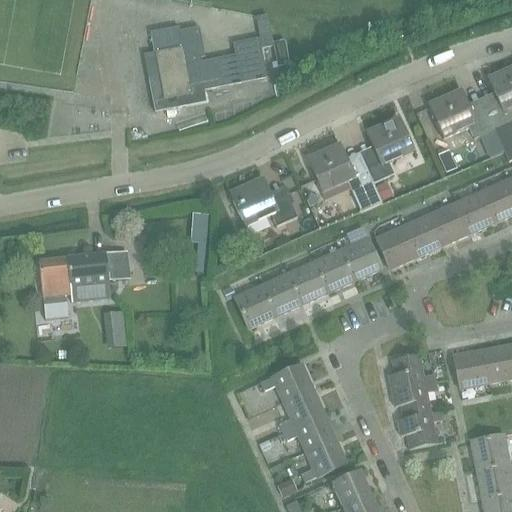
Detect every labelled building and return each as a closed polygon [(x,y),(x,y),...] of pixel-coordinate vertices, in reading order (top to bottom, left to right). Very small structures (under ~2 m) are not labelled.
[(280,7),(283,37),(294,36),(292,6),(280,7)] [(267,83),(266,80),(259,40),(233,45),(236,59),(202,65),(201,59),(205,59),(199,29),(179,32),(179,29),(150,34),(154,55),(159,79),(149,80),(148,80),(155,114),(207,105),(230,101),(229,90),(267,83)] [(484,108),(494,132),(508,164),(511,162),(511,115),(510,111),(511,109),(511,68),(487,80),(497,102),(484,108)] [(494,132),(484,108),(470,114),(460,91),(427,106),(443,141),(468,129),(474,141),(494,132)] [(376,156),(362,162),(373,186),(394,177),(388,165),(414,154),(398,119),(365,134),(376,156)] [(382,205),(373,186),(362,162),(349,168),(339,145),(306,160),(322,195),(347,183),(361,214),(382,205)] [(297,220),(286,196),(272,202),(262,180),(229,194),(245,229),(271,217),(276,229),(297,220)] [(511,218),(511,190),(508,181),(481,193),(496,225),(511,218)] [(481,193),(455,204),(470,237),(496,225),(481,193)] [(470,237),(455,204),(429,216),(443,249),(470,237)] [(429,216),(402,228),(417,260),(443,249),(429,216)] [(390,273),(390,272),(417,260),(402,228),(376,240),(390,273)] [(340,252),(354,284),(381,272),(366,239),(340,252)] [(340,252),(313,263),(328,296),(354,284),(340,252)] [(108,284),(127,282),(124,255),(39,264),(43,300),(70,297),(71,305),(110,301),(108,284)] [(328,296),(313,263),(287,275),(302,308),(328,296)] [(287,275),(261,287),(275,320),(302,308),(287,275)] [(248,332),(275,320),(261,287),(234,299),(248,332)] [(511,353),(511,346),(482,352),(489,387),(511,382),(511,353)] [(489,387),(482,352),(453,357),(460,392),(489,387)] [(423,379),(419,357),(392,362),(395,377),(389,378),(392,394),(435,385),(448,382),(447,375),(423,379)] [(260,385),(259,386),(262,394),(264,393),(275,388),(283,405),(313,391),(302,366),(271,380),(260,385)] [(403,421),(431,416),(426,395),(437,393),(435,385),(392,394),(395,409),(401,408),(403,421)] [(313,391),(283,405),(290,422),(279,427),(282,435),(325,416),(313,391)] [(409,452),(437,446),(432,424),(443,422),(441,414),(431,416),(403,421),(397,422),(401,439),(407,437),(409,452)] [(325,416),(282,435),(286,443),(297,438),(305,455),(336,441),(325,416)] [(475,473),(510,466),(505,437),(470,444),(475,473)] [(336,441),(305,455),(312,472),(301,477),(305,485),(316,480),(347,466),(336,441)] [(511,475),(510,466),(475,473),(481,501),(511,494),(511,475)] [(342,510),(370,497),(360,474),(332,486),(342,510)] [(511,511),(511,494),(481,501),(482,511),(511,511)] [(376,511),(370,497),(342,510),(343,511),(376,511)] [(286,507),(288,511),(301,511),(297,502),(286,507)]
